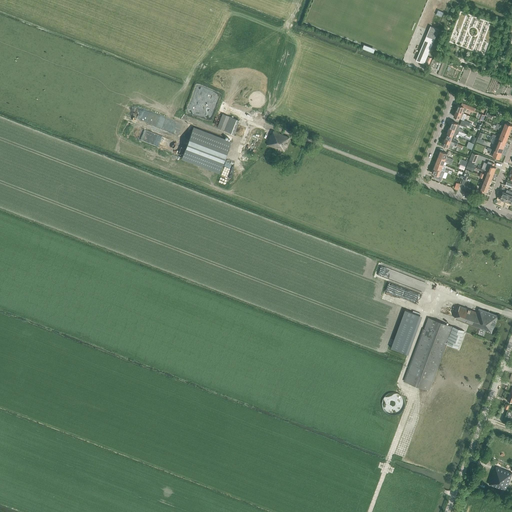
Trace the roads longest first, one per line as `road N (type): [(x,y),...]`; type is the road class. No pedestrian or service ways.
road 1 (residential): [(511,119),(452,96),(419,182),(489,209)]
road 2 (unclassified): [(447,511),(511,341)]
